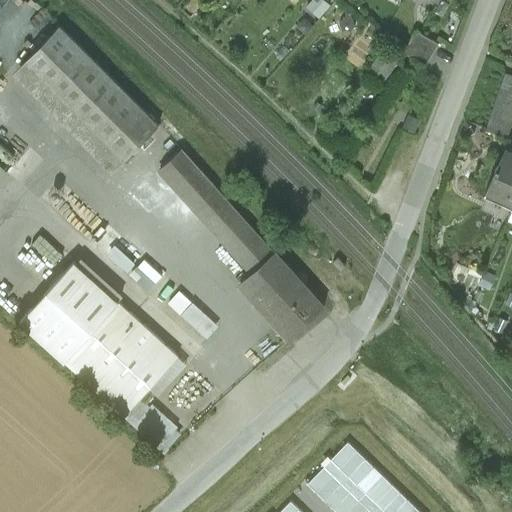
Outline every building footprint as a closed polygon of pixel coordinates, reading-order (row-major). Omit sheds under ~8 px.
[(159,125),(59,26),(21,64),(120,164),(159,125)] [(415,29),(399,55),(421,68),(436,42),(415,29)] [(370,66),(384,76),(394,63),(379,53),(370,66)] [(511,75),(505,73),(501,85),(511,88),(511,75)] [(511,88),(501,85),(497,96),(511,101),(511,88)] [(29,116),(0,90),(0,150),(1,151),(29,116)] [(511,101),(497,96),(493,108),(511,114),(511,101)] [(511,124),(511,114),(493,108),(489,119),(511,127),(511,124)] [(511,127),(489,119),(485,131),(507,138),(511,127)] [(323,306),(181,150),(160,168),(252,270),(242,280),(275,317),(269,321),(286,341),(323,306)] [(511,207),(511,154),(506,152),(486,196),(511,207)] [(133,272),(149,288),(169,268),(153,252),(133,272)] [(337,257),(332,261),(340,270),(345,266),(337,257)] [(178,356),(74,262),(20,321),(124,416),(140,398),(146,403),(150,398),(155,394),(149,389),(178,356)] [(178,289),(166,302),(204,338),(216,325),(178,289)]
